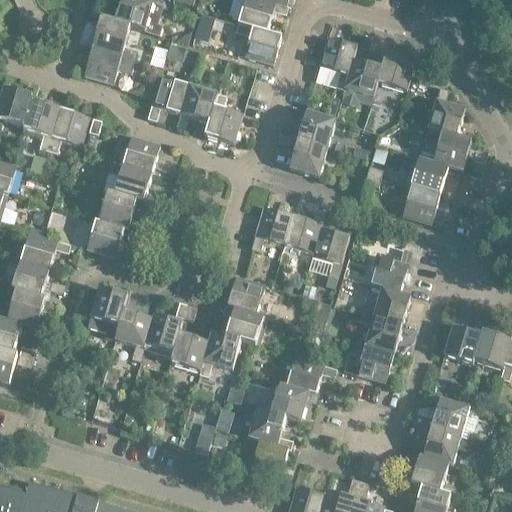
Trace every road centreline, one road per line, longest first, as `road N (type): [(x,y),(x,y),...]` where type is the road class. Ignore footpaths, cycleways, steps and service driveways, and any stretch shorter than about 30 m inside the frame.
road 1 (residential): [(244,172),(259,157),(300,19),(332,5),(438,33)]
road 2 (residential): [(463,293),(506,151),(438,33)]
road 3 (residential): [(244,172),(139,134),(108,99),(0,72)]
road 4 (unclassified): [(222,511),(0,449)]
road 5 (residential): [(353,437),(396,446),(441,289),(463,293)]
road 6 (residential): [(177,269),(223,246),(244,172)]
